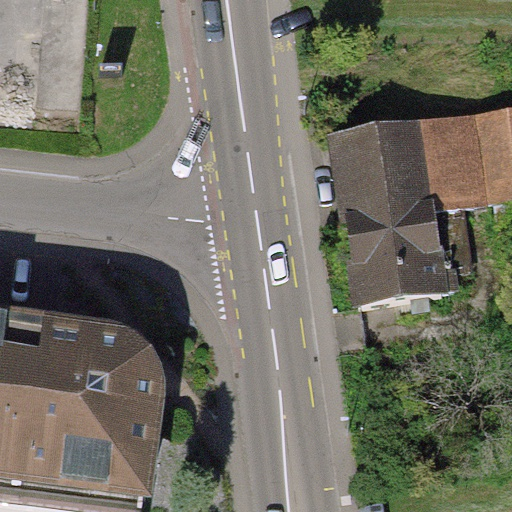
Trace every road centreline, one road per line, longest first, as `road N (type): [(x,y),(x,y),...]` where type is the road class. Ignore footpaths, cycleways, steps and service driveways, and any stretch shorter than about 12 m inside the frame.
road 1 (primary): [(301,511),(257,214)]
road 2 (residential): [(257,214),(164,220),(0,203)]
road 3 (primary): [(257,214),(229,0)]
